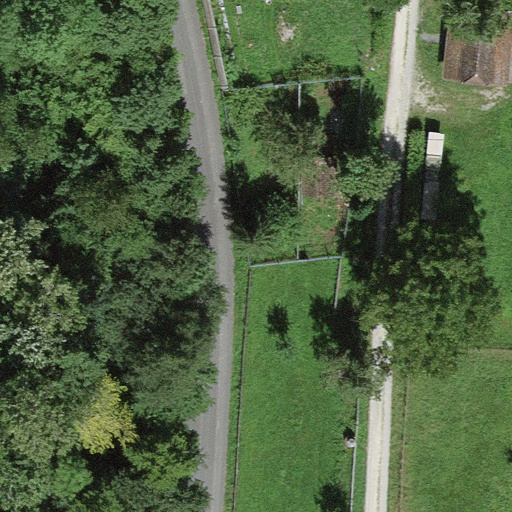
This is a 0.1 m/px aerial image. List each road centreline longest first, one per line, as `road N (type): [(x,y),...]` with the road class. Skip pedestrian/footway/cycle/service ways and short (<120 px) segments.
road 1 (track): [(401,0),(370,334),(366,511)]
road 2 (residential): [(179,0),(204,393),(195,511)]
